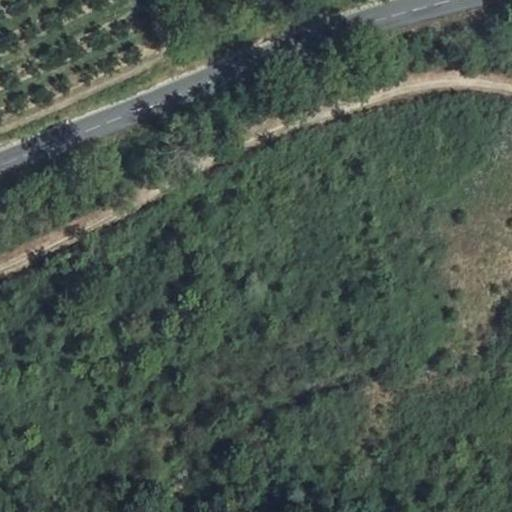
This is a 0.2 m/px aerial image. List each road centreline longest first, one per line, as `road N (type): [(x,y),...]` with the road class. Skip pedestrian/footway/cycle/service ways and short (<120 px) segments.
road 1 (track): [(0,273),(256,141),(434,84),(511,91)]
road 2 (tertiary): [(456,0),(331,35),(0,168)]
